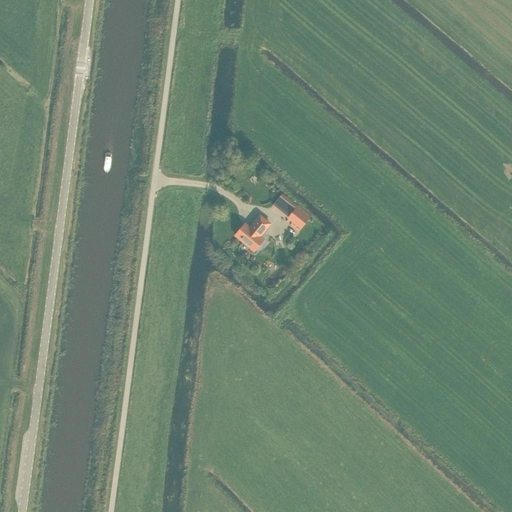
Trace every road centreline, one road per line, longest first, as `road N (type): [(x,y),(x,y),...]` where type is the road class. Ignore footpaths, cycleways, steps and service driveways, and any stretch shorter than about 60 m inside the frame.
road 1 (unclassified): [(107,511),(175,0)]
road 2 (unclassified): [(21,511),(89,0)]
